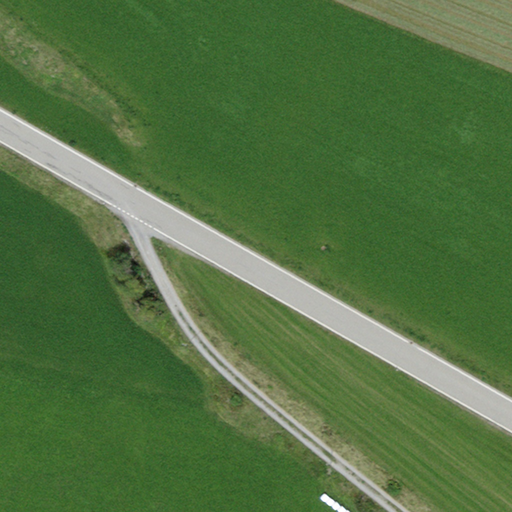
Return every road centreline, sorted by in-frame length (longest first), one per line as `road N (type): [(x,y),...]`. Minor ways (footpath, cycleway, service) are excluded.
road 1 (tertiary): [(124,194),(511,414)]
road 2 (track): [(414,511),(203,339),(124,194)]
road 3 (tertiary): [(124,194),(0,122)]
